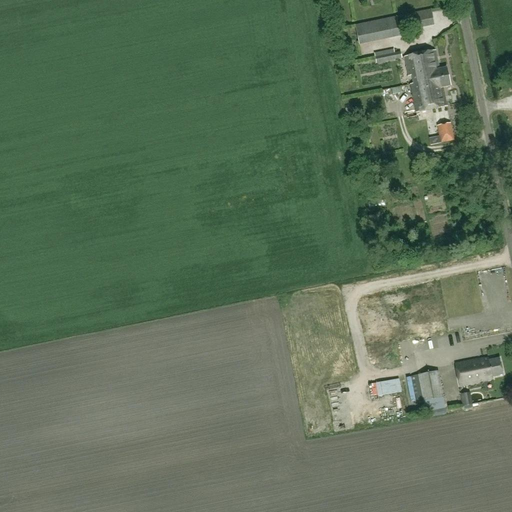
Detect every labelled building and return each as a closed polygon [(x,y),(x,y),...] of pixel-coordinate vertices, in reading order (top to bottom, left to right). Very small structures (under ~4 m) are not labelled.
[(418,18),(421,27),(436,23),(433,14),(418,18)] [(360,43),(402,34),(399,23),(358,31),(360,43)] [(413,84),(448,77),(446,67),(439,69),(435,50),(404,57),(408,76),(411,75),(413,84)] [(401,52),(375,57),(376,64),(402,58),(401,52)] [(413,84),(410,84),(415,112),(446,106),(443,88),(450,86),(448,77),(413,84)] [(450,123),(437,126),(441,143),(453,140),(450,123)] [(395,328),(419,324),(417,312),(393,315),(395,328)] [(479,351),(456,354),(456,360),(480,357),(479,351)] [(483,358),(456,364),(460,386),(483,382),(483,381),(492,379),(492,377),(503,375),(500,358),(488,361),(488,358),(483,359),(483,358)] [(447,412),(439,371),(419,375),(427,416),(447,412)] [(477,393),(487,391),(485,383),(475,385),(477,393)]
